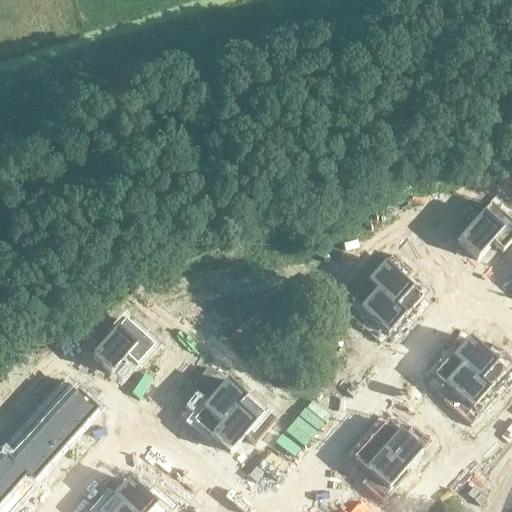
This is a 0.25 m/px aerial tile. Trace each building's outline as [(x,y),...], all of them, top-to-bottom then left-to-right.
[(466,227),(456,239),(459,242),(457,244),(477,262),(492,245),(502,254),(511,243),(511,225),(490,207),(469,230),(466,227)] [(323,246),(315,254),(321,260),(329,251),(323,246)] [(393,256),(367,285),(406,319),(422,301),(405,284),(413,275),(393,256)] [(367,285),(342,313),(362,332),(371,322),(388,337),(404,319),(405,320),(406,319),(367,285)] [(100,342),(90,354),(94,357),(92,359),(111,377),(126,360),(137,369),(155,349),(125,321),(104,345),(100,342)] [(452,357),(451,358),(496,399),(497,398),(494,395),(511,374),(511,361),(494,346),(485,355),(469,340),(453,358),(452,357)] [(451,358),(434,377),(452,393),(443,403),(471,428),(480,418),(489,426),(505,408),(496,400),(496,399),(451,358)] [(13,364),(6,372),(15,380),(22,372),(13,364)] [(210,366),(191,387),(209,403),(192,420),(211,437),(249,395),(248,395),(245,398),(210,366)] [(22,372),(15,380),(24,388),(31,380),(22,372)] [(61,381),(44,399),(81,433),(98,414),(61,381)] [(249,395),(211,437),(212,438),(213,437),(231,453),(246,436),(256,445),(278,421),(249,395)] [(44,399),(28,417),(65,451),(81,433),(44,399)] [(440,413),(434,420),(443,428),(449,421),(440,413)] [(28,417),(12,435),(49,468),(65,451),(28,417)] [(387,423),(370,442),(409,476),(409,475),(406,472),(431,444),(413,428),(404,438),(387,423)] [(12,435),(0,448),(0,456),(35,488),(36,487),(34,485),(49,468),(12,435)] [(370,442),(354,460),(370,475),(361,485),(383,505),(409,476),(370,442)] [(0,488),(19,506),(35,488),(0,456),(0,488)] [(112,496),(112,497),(128,511),(173,511),(179,506),(155,484),(146,494),(130,479),(114,497),(112,496)] [(0,488),(0,511),(13,511),(19,506),(0,488)] [(128,511),(112,497),(97,511),(128,511)]
